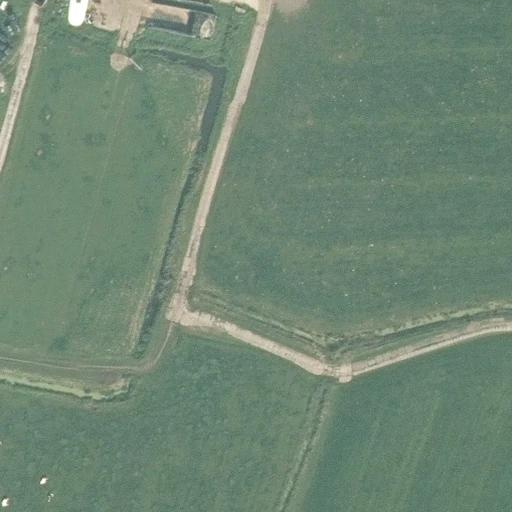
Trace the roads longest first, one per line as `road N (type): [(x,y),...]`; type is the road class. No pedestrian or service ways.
road 1 (track): [(259,0),(170,318),(235,332),(317,371),(511,327)]
road 2 (track): [(44,0),(0,160)]
